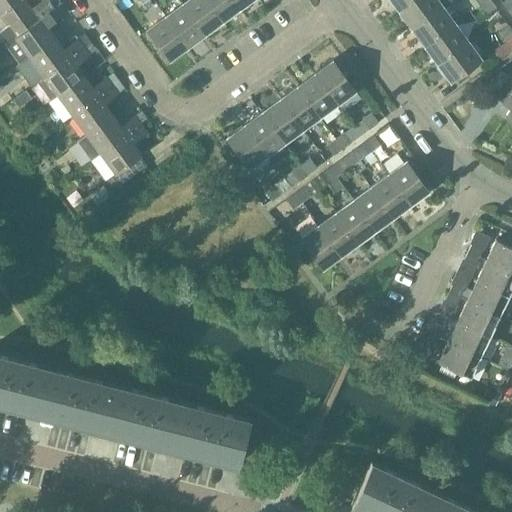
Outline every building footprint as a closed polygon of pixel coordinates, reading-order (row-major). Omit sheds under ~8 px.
[(0,0),(0,17),(7,27),(32,9),(25,0),(0,0)] [(222,21),(205,0),(188,0),(183,5),(204,34),(222,21)] [(239,8),(232,0),(205,0),(222,21),(239,8)] [(232,0),(239,8),(249,0),(232,0)] [(391,0),(400,11),(415,0),(391,0)] [(436,0),(415,0),(400,11),(413,29),(442,8),(436,0)] [(469,0),(467,2),(473,10),(479,5),(480,6),(488,0),(469,0)] [(488,0),(480,6),(487,15),(497,8),(490,0),(488,0)] [(508,12),(511,9),(511,0),(506,0),(502,3),(508,12)] [(62,3),(55,8),(61,17),(68,12),(62,3)] [(204,34),(183,5),(165,17),(187,47),(204,34)] [(32,9),(7,27),(0,32),(0,35),(6,44),(5,45),(20,65),(24,62),(56,38),(47,27),(61,17),(55,8),(40,19),(32,9)] [(442,8),(413,29),(425,47),(455,25),(442,8)] [(187,47),(165,17),(147,31),(169,60),(187,47)] [(468,43),(455,25),(425,47),(438,65),(468,43)] [(511,29),(509,26),(499,33),(506,42),(511,37),(511,29)] [(83,48),(90,43),(85,36),(78,40),(83,48)] [(64,49),(56,38),(24,62),(38,81),(83,48),(78,40),(77,39),(64,49)] [(90,43),(83,48),(89,56),(96,51),(90,43)] [(468,43),(438,65),(451,82),(481,61),(468,43)] [(83,48),(38,81),(37,82),(52,101),(58,97),(57,96),(84,77),(76,66),(90,56),(89,56),(83,48)] [(314,74),(336,104),(354,90),(333,61),(314,74)] [(511,122),(511,73),(510,73),(493,97),(511,110),(505,118),(511,122)] [(112,87),(117,83),(111,74),(106,78),(112,87)] [(336,104),(314,74),(297,87),(319,117),(336,104)] [(92,88),(84,77),(57,96),(58,97),(72,116),(112,87),(106,78),(92,88)] [(117,83),(112,87),(118,95),(123,91),(117,83)] [(118,95),(112,87),(72,116),(86,135),(112,115),(104,105),(118,95)] [(319,117),(297,87),(280,100),(301,129),(319,117)] [(301,129),(280,100),(262,113),(284,142),(301,129)] [(141,113),(135,117),(140,125),(147,120),(141,113)] [(262,113),(245,126),(267,155),(284,142),(262,113)] [(371,113),(362,120),(369,129),(378,122),(371,113)] [(112,115),(86,135),(76,142),(91,162),(100,155),(140,125),(135,117),(121,127),(112,115)] [(140,125),(100,155),(114,174),(109,178),(117,189),(147,167),(139,156),(141,155),(133,144),(147,133),(140,125)] [(267,155),(245,126),(227,139),(249,169),(267,155)] [(344,132),(335,139),(342,148),(351,141),(344,132)] [(373,136),(364,142),(371,152),(380,145),(373,136)] [(333,155),(342,148),(335,139),(326,146),(333,155)] [(364,142),(355,149),(362,158),(371,152),(364,142)] [(308,159),(300,164),(307,174),(316,167),(310,158),(308,159)] [(406,160),(387,174),(410,204),(428,190),(406,160)] [(338,161),(329,168),(336,177),(345,170),(338,161)] [(300,164),(291,171),(298,180),(307,174),(300,164)] [(329,168),(321,174),(327,184),(336,177),(329,168)] [(387,174),(370,186),(392,216),(410,204),(387,174)] [(272,200),(281,193),(274,184),(265,190),(272,200)] [(304,186),(295,193),(302,202),(311,196),(304,186)] [(392,216),(370,186),(353,199),(375,229),(392,216)] [(104,188),(92,196),(99,205),(110,196),(104,188)] [(293,209),(302,202),(295,193),(286,199),(293,209)] [(353,199),(335,212),(357,242),(375,229),(353,199)] [(335,212),(318,225),(340,255),(357,242),(335,212)] [(340,255),(318,225),(300,238),(322,269),(340,255)] [(511,238),(510,238),(507,245),(496,240),(486,260),(511,272),(511,238)] [(472,244),(468,252),(479,257),(483,250),(472,244)] [(468,252),(464,260),(464,261),(475,266),(479,257),(468,252)] [(481,273),(477,281),(509,296),(511,290),(511,272),(486,260),(481,273)] [(464,288),(463,290),(464,290),(460,298),(467,302),(467,301),(499,317),(509,296),(477,281),(472,291),(464,288)] [(449,293),(460,298),(464,290),(463,290),(453,285),(449,293)] [(460,298),(449,293),(445,301),(456,306),(460,298)] [(467,301),(467,302),(458,321),(490,337),(499,317),(467,301)] [(490,337),(458,321),(448,342),(480,357),(490,337)] [(444,330),(434,325),(430,333),(441,338),(444,330)] [(430,333),(426,340),(426,342),(437,347),(441,338),(430,333)] [(480,357),(448,342),(438,362),(471,378),(480,357)] [(511,348),(507,346),(498,364),(511,370),(511,369),(511,348)] [(0,355),(0,403),(1,404),(1,406),(1,408),(10,410),(11,408),(12,407),(39,414),(50,368),(0,355)] [(50,368),(39,414),(67,421),(66,423),(67,423),(67,425),(76,427),(76,425),(77,425),(77,424),(78,424),(105,431),(117,385),(50,368)] [(117,385),(105,431),(132,438),(132,439),(133,440),(132,441),(141,444),(142,442),(143,442),(143,441),(171,448),(183,402),(117,385)] [(488,392),(485,400),(496,405),(499,397),(488,392)] [(249,419),(183,402),(171,448),(198,455),(197,456),(198,457),(198,458),(207,461),(207,459),(208,459),(209,457),(237,465),(249,419)] [(372,463),(352,506),(365,511),(423,511),(433,492),(372,463)] [(477,511),(433,492),(423,511),(477,511)]
